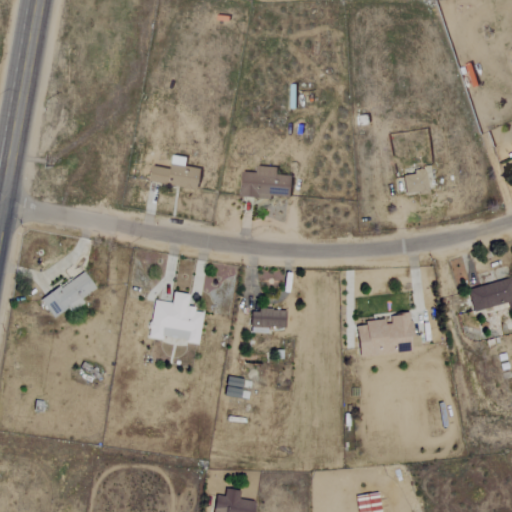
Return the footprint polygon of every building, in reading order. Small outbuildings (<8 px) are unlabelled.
[(144,182),(192,190),(195,170),(180,167),(182,158),(168,156),(165,170),(146,167),(144,182)] [(285,199),(286,176),(272,176),(272,168),(252,168),(252,174),(236,173),(235,197),(285,199)] [(403,195),(426,193),(423,172),(401,175),(403,195)] [(78,299),(93,290),(81,272),(38,301),(50,319),(67,307),(70,312),(81,304),(78,299)] [(511,307),(511,287),(509,278),(465,291),(472,313),(504,303),(506,310),(511,307)] [(146,337),(196,344),(200,312),(183,309),(185,295),(169,293),(168,304),(151,301),(146,337)] [(283,312),(249,310),(248,333),(265,333),(265,328),(283,329),(283,312)] [(415,353),(411,314),(384,317),(385,320),(361,322),(362,326),(352,327),(355,358),(415,353)] [(251,511),(252,501),(237,500),(238,491),(223,490),(222,497),(212,496),(210,511),(251,511)] [(354,511),(377,511),(376,494),(353,496),(354,511)]
